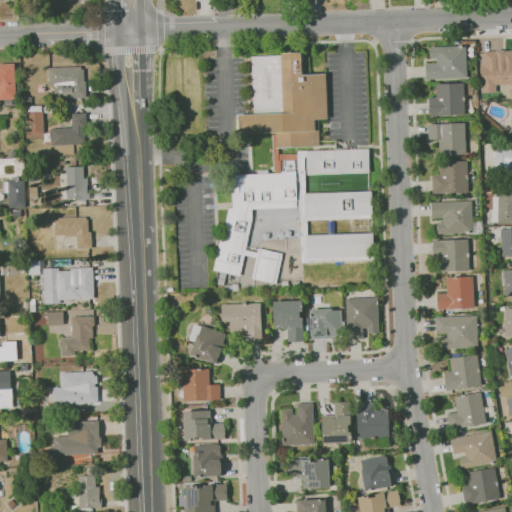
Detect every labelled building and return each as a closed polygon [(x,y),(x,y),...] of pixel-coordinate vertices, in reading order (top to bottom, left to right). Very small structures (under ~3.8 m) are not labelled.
[(427,79),(426,64),(437,63),(437,58),(431,59),(431,57),(430,57),(430,49),(431,49),(431,47),(467,46),(468,78),(427,79)] [(511,84),(496,84),(496,92),(482,92),(482,65),(485,65),(485,52),(497,52),(497,50),(506,50),(506,51),(511,51),(511,84)] [(253,219),(246,250),(258,252),(259,248),(283,254),(276,284),(252,278),(256,258),(245,255),(241,276),(213,270),(222,233),(224,233),(229,209),(233,209),(232,175),(275,173),(274,133),(239,134),(239,114),(253,114),(252,56),(282,55),(282,53),(302,52),(302,74),(327,74),(328,119),(319,119),(320,146),(279,148),(279,154),(298,154),(298,151),(369,149),(370,173),(308,175),(307,157),(305,157),(306,193),(373,191),(373,214),(373,218),(308,220),(308,235),(374,233),(375,256),(374,256),(374,260),(302,262),(301,238),(294,238),(294,235),(292,235),(292,229),(293,229),(293,230),(294,230),(294,235),(301,235),(300,208),(253,209),(253,219)] [(14,65),(0,64),(0,99),(14,99),(14,65)] [(49,67),(50,98),(84,97),(84,66),(49,67)] [(430,116),(429,97),(437,97),(437,84),(465,83),(466,115),(430,116)] [(26,138),(43,137),(42,111),(26,111),(26,138)] [(84,113),(70,113),(71,128),(50,128),(50,145),(85,144),(84,113)] [(440,155),(439,139),(429,140),(428,124),(466,123),(467,154),(440,155)] [(511,177),(504,175),(504,174),(491,171),(494,161),(493,161),(497,146),(511,149),(511,151),(511,177)] [(433,194),(432,175),(440,175),(440,174),(439,174),(438,165),(440,165),(440,162),(468,161),(469,192),(433,194)] [(83,166),(65,166),(66,199),(88,199),(87,177),(83,177),(83,166)] [(24,207),(24,180),(7,181),(8,208),(24,207)] [(511,223),(498,223),(498,222),(491,222),(491,210),(493,210),(493,197),(499,197),(499,195),(511,195),(511,223)] [(474,234),(474,233),(438,234),(438,231),(437,226),(438,226),(438,222),(443,222),(443,218),(432,218),(432,214),(431,214),(431,206),(432,206),(432,202),(472,201),(473,221),(484,220),(485,234),(474,234)] [(89,248),(89,217),(53,218),(54,236),(76,235),(76,248),(89,248)] [(511,256),(503,256),(502,237),(501,237),(501,229),(511,228),(511,256)] [(442,272),(442,268),(440,269),(440,261),(441,261),(441,257),(434,257),(433,240),(469,239),(470,271),(442,272)] [(93,299),(92,267),(42,269),(43,304),(59,303),(59,300),(93,299)] [(511,269),(503,270),(503,295),(511,295),(511,269)] [(438,310),(437,294),(447,293),(447,277),(473,276),(475,308),(438,310)] [(348,340),(346,299),(378,297),(380,333),(369,333),(368,327),(363,328),(364,339),(348,340)] [(289,342),(288,329),(283,329),(277,329),(277,328),(274,328),(274,301),(303,300),(303,311),(300,311),(300,319),(303,318),(303,325),(304,325),(304,341),(289,342)] [(247,339),(247,332),(243,332),(243,333),(236,333),(236,332),(230,332),(230,321),(223,321),(222,304),(261,303),(262,329),(263,339),(247,339)] [(511,308),(503,308),(504,336),(511,336),(511,308)] [(312,339),(310,310),(332,309),(332,310),(342,310),(343,336),(332,337),(332,338),(312,339)] [(62,311),(40,312),(41,325),(62,325),(62,311)] [(92,316),(70,316),(71,338),(59,338),(59,355),(74,355),(74,350),(89,350),(89,338),(93,338),(92,316)] [(442,349),(441,337),(447,337),(447,333),(437,333),(436,317),(477,316),(478,348),(442,349)] [(219,364),(191,355),(195,342),(189,340),(195,324),(202,327),(202,326),(226,334),(223,343),(226,344),(219,364)] [(6,336),(7,363),(28,362),(28,335),(6,336)] [(447,391),(444,372),(452,371),(450,358),(478,354),(482,386),(447,391)] [(208,401),(208,400),(184,401),(182,370),(185,370),(209,368),(210,385),(220,384),(221,400),(208,401)] [(0,407),(11,407),(10,370),(0,370),(0,407)] [(53,405),(97,403),(96,371),(59,373),(59,386),(52,387),(53,405)] [(450,430),(448,414),(458,412),(455,397),(481,392),(487,423),(450,430)] [(352,443),(323,444),(322,415),(335,415),(335,403),(351,402),(351,425),(349,425),(349,432),(352,432),(352,443)] [(359,439),(357,403),(377,402),(377,410),(385,409),(385,410),(389,409),(390,438),(359,439)] [(283,445),(282,410),(293,409),(293,415),(298,415),(297,404),(313,403),(315,444),(283,445)] [(185,441),(184,412),(212,410),(212,424),(225,423),(226,439),(203,440),(203,437),(195,437),(195,440),(185,441)] [(98,420),(67,421),(68,436),(53,436),(53,455),(99,454),(98,420)] [(463,469),(462,468),(460,459),(461,459),(460,458),(466,456),(465,452),(455,454),(452,439),(492,431),(498,462),(463,469)] [(195,477),(194,455),(195,455),(195,446),(220,444),(220,446),(221,446),(221,455),(223,455),(224,475),(195,477)] [(366,491),(361,469),(363,469),(362,460),(387,455),(389,465),(390,465),(394,486),(366,491)] [(303,489),(303,480),(302,480),(302,475),(289,476),(288,460),(311,459),(311,462),(319,462),(319,459),(329,459),(330,488),(303,489)] [(465,505),(462,487),(470,485),(469,485),(467,476),(468,475),(468,473),(495,468),(501,499),(465,505)] [(78,508),(98,508),(97,475),(77,475),(78,508)] [(188,511),(188,506),(180,506),(179,496),(187,495),(187,486),(197,486),(197,488),(205,488),(205,485),(228,484),(228,500),(215,501),(215,511),(188,511)] [(360,511),(358,497),(368,495),(369,498),(377,497),(376,494),(399,490),(401,505),(389,508),(389,511),(360,511)] [(297,511),(297,499),(300,499),(300,500),(326,499),(326,511),(297,511)]
